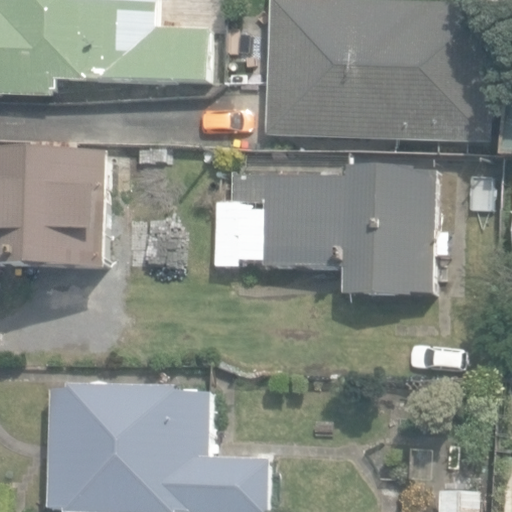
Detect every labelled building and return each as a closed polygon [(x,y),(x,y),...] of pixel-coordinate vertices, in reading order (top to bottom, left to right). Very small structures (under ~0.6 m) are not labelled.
[(0,0),(0,97),(62,100),(62,83),(92,85),(92,79),(216,84),(218,30),(161,27),(161,0),(0,0)] [(275,0),(271,140),(498,147),(502,7),(336,2),(336,0),(275,0)] [(0,272),(117,276),(120,159),(84,158),(84,144),(34,143),(34,157),(0,155),(0,272)] [(351,298),(421,300),(421,297),(442,298),(443,263),(453,263),(454,235),(443,235),(444,175),(354,173),(354,182),(237,179),(237,204),(221,204),(219,270),(351,274),(351,298)] [(277,511),(280,463),(218,461),(219,435),(223,435),(224,414),(218,413),(219,397),(189,395),(189,391),(76,387),(75,394),(56,393),(51,511),(277,511)] [(448,482),(478,484),(481,451),(451,448),(448,482)] [(0,511),(14,511),(15,492),(0,490),(0,511)] [(444,511),(486,511),(487,495),(445,494),(444,511)]
